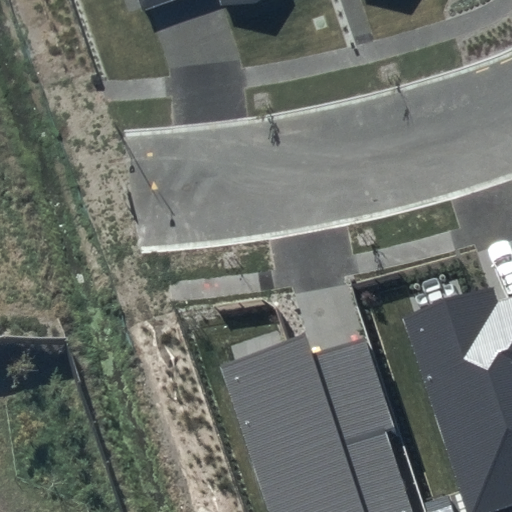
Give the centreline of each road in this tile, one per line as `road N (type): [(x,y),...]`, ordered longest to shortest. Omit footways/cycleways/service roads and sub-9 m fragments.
road 1 (residential): [(511,108),(363,164),(130,194)]
road 2 (unknown): [(130,194),(0,177)]
